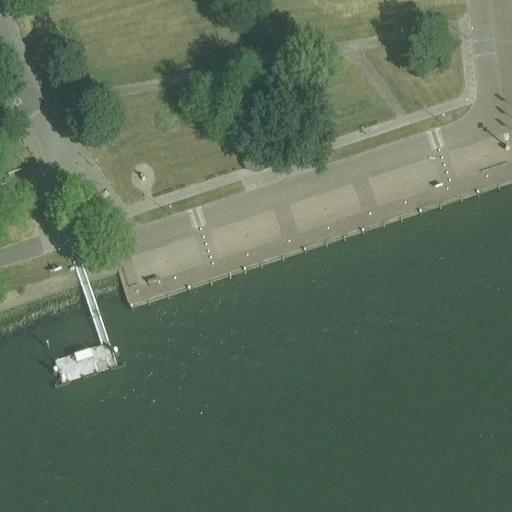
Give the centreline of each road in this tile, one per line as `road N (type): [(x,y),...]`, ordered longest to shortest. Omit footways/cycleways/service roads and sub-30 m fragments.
road 1 (unclassified): [(74,173),(125,241),(486,122),(477,0)]
road 2 (unclassified): [(74,173),(34,112),(0,33)]
